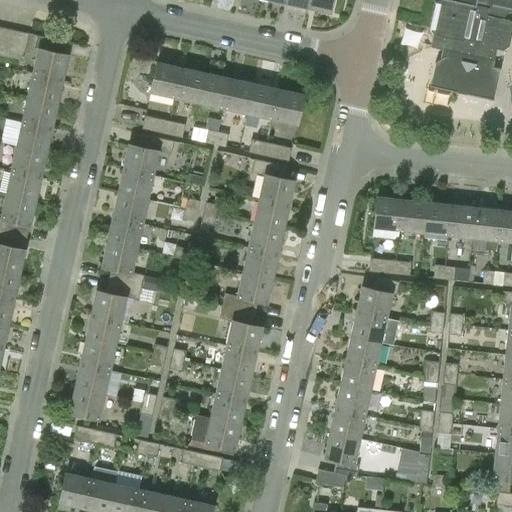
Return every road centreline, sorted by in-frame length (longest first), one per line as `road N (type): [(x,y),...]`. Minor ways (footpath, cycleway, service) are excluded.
road 1 (residential): [(10,511),(120,6)]
road 2 (residential): [(264,511),(349,152)]
road 3 (residential): [(365,58),(120,6)]
road 4 (residential): [(511,171),(349,152)]
